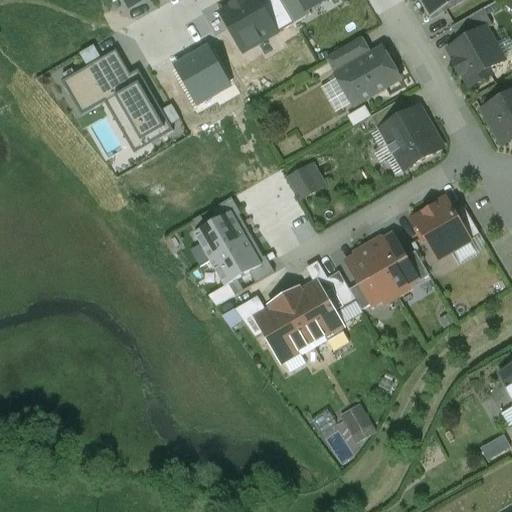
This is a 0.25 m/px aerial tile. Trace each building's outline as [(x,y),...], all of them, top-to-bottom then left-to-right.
[(124,0),(130,8),(144,0),(124,0)] [(308,11),(301,0),(281,0),(295,25),(311,16),(308,11)] [(301,0),(308,11),(327,0),(301,0)] [(418,0),(432,21),(467,0),(418,0)] [(483,11),(452,29),(461,45),(485,31),(486,32),(492,28),(483,11)] [(461,45),(449,51),(456,64),(454,65),(461,77),(463,76),(471,89),(491,77),(488,72),(504,62),(486,32),(485,31),(461,45)] [(360,41),(329,59),(339,76),(370,58),(360,41)] [(339,76),(337,77),(355,108),(400,82),(382,51),(370,58),(339,76)] [(162,113),(139,73),(131,78),(117,53),(63,84),(83,118),(106,105),(135,156),(174,134),(171,128),(181,122),(172,107),(162,113)] [(511,96),(485,112),(504,146),(511,140),(511,96)] [(402,102),(371,120),(380,135),(383,133),(383,132),(410,116),(402,102)] [(365,110),(349,119),(354,128),(370,119),(365,110)] [(410,116),(383,132),(383,133),(406,171),(440,152),(432,137),(435,135),(429,124),(425,126),(417,112),(410,116)] [(307,171),(291,181),(302,201),(319,191),(307,171)] [(480,237),(462,205),(452,211),(470,243),(480,237)] [(448,206),(437,212),(435,210),(412,223),(422,241),(425,239),(434,254),(446,246),(451,254),(470,243),(452,211),(448,206)] [(195,237),(210,263),(247,241),(232,215),(195,237)] [(405,260),(393,239),(383,245),(381,242),(369,249),(397,298),(409,291),(407,287),(416,281),(417,281),(405,260)] [(263,268),(247,241),(210,263),(226,289),(263,268)] [(397,298),(369,249),(357,256),(359,259),(348,265),(360,286),(372,307),(383,301),(385,305),(397,298)] [(430,278),(416,254),(405,260),(417,281),(416,281),(418,285),(430,278)] [(328,281),(318,264),(306,271),(316,287),(318,286),(318,287),(328,281)] [(350,292),(340,275),(328,281),(318,287),(335,315),(344,310),(344,311),(356,304),(350,292)] [(316,287),(301,296),(299,292),(285,300),(315,351),(315,350),(328,343),(325,339),(343,329),(318,287),(318,286),(316,287)] [(372,307),(360,286),(350,292),(356,304),(362,313),(372,307)] [(258,299),(235,312),(243,322),(256,315),(259,320),(267,315),(258,299)] [(285,300),(271,308),(273,312),(267,315),(259,320),(257,321),(265,335),(282,364),(299,354),(301,358),(314,351),(315,351),(285,300)] [(256,315),(243,322),(256,340),(265,335),(257,321),(259,320),(256,315)] [(511,365),(497,373),(511,401),(511,365)] [(367,405),(344,415),(356,444),(379,434),(367,405)] [(482,448),(490,462),(511,450),(511,446),(506,435),(482,448)]
